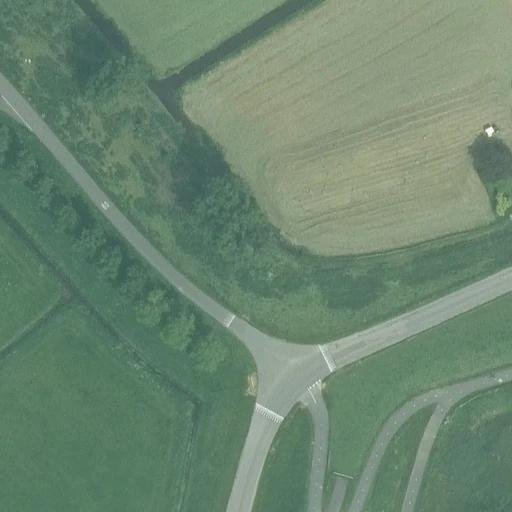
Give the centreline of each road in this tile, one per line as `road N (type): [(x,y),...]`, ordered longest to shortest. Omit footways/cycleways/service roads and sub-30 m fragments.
road 1 (unclassified): [(291,367),(186,291),(33,126)]
road 2 (tertiary): [(291,367),(341,357),(511,281)]
road 3 (tertiary): [(240,511),(263,421),(291,367)]
